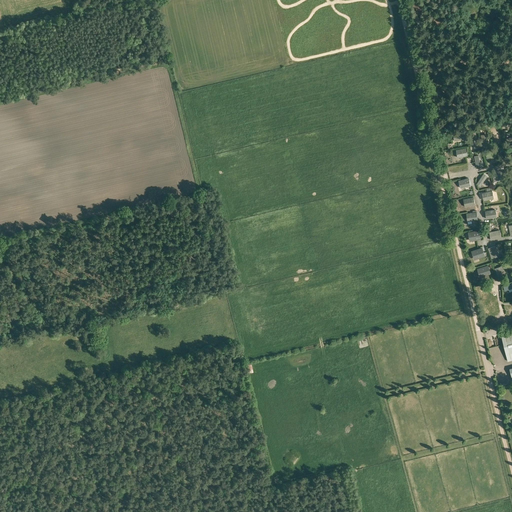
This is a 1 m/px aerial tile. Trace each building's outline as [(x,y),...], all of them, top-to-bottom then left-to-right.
[(454,141),(465,139),(463,131),(453,133),(454,141)] [(482,138),(484,147),(490,146),(487,134),(481,135),(482,138)] [(487,159),(494,157),(493,154),(492,147),(484,149),(486,157),(487,159)] [(457,158),(468,156),(466,148),(456,150),(457,158)] [(502,180),(500,171),(492,173),(494,182),(502,180)] [(476,184),(480,187),(488,176),(484,173),(476,184)] [(470,186),(468,178),(458,181),(460,189),(470,186)] [(484,201),(494,199),(492,190),(482,193),(484,201)] [(474,197),(463,199),(465,207),(475,205),(474,197)] [(486,219),(497,217),(496,209),(485,211),(486,219)] [(473,212),(466,213),(467,222),(478,220),(476,210),(472,211),(473,212)] [(480,230),(468,232),(469,241),(481,239),(480,230)] [(491,240),(502,238),(500,230),(489,232),(491,240)] [(487,249),(491,259),(499,256),(495,246),(487,249)] [(482,247),(471,251),(474,260),(485,256),(482,247)] [(488,265),(477,268),(480,278),(491,274),(488,265)] [(506,276),(503,266),(495,268),(498,279),(506,276)] [(511,332),(502,335),(508,360),(511,359),(511,332)]
